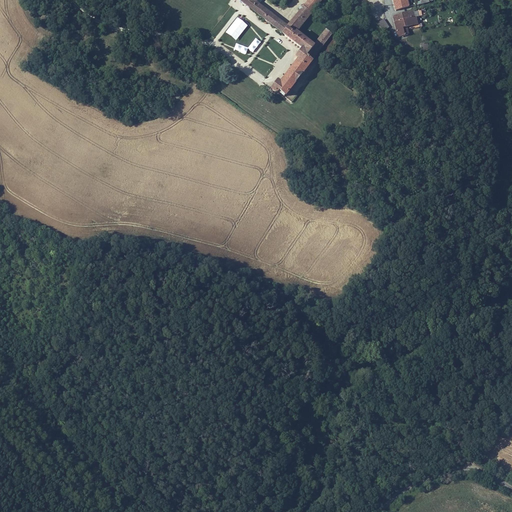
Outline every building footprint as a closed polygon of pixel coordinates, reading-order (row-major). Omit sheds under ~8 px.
[(297,32),(320,0),(234,0),(235,0),(300,46),(292,57),(295,58),(279,80),(276,78),(268,89),(275,94),(277,91),(285,96),(311,59),(305,55),(313,44),(297,32)] [(359,0),(357,0),(355,2),(363,10),(366,7),(359,0)] [(393,0),(396,11),(408,7),(409,6),(407,0),(393,0)] [(421,11),(417,12),(412,13),(412,11),(397,15),(393,16),(394,22),(413,18),(416,18),(417,17),(419,17),(418,17),(422,16),(421,11)] [(417,25),(416,18),(413,18),(394,22),(398,37),(400,37),(408,35),(407,29),(403,30),(402,28),(417,25)] [(389,27),(386,23),(380,27),(384,31),(389,27)]
